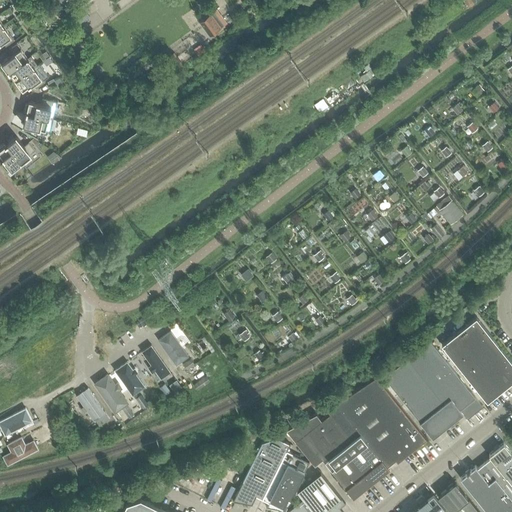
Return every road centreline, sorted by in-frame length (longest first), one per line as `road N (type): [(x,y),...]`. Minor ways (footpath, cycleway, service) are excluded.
road 1 (unknown): [(8,187),(65,139),(78,110),(6,0)]
road 2 (unclassified): [(511,407),(381,511)]
road 3 (unclassified): [(0,179),(88,297)]
